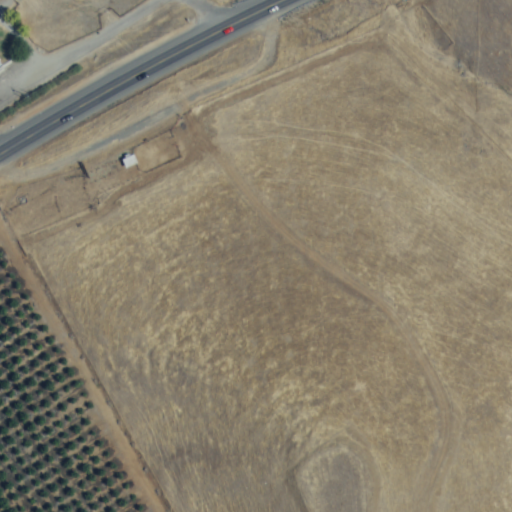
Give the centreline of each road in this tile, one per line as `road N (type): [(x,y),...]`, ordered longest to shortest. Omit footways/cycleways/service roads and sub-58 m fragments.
road 1 (track): [(263,10),(270,49),(256,68),(64,162),(24,174),(0,160)]
road 2 (secondary): [(79,108),(284,0)]
